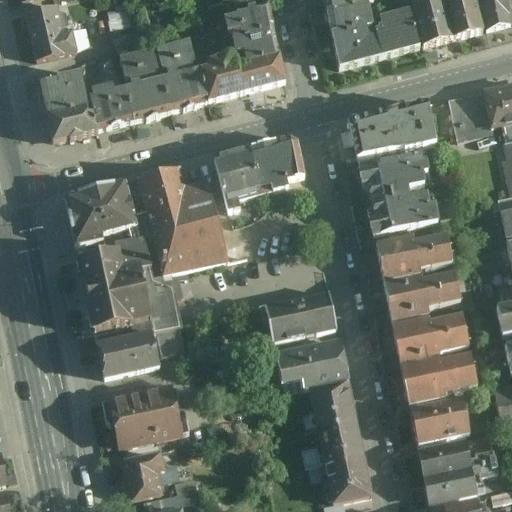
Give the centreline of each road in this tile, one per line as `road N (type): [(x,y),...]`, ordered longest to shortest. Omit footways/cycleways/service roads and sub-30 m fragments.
road 1 (residential): [(307,118),(392,511)]
road 2 (tertiary): [(2,195),(67,511)]
road 3 (residential): [(307,118),(2,195)]
road 4 (residential): [(511,62),(307,118)]
road 5 (residential): [(307,118),(284,0)]
